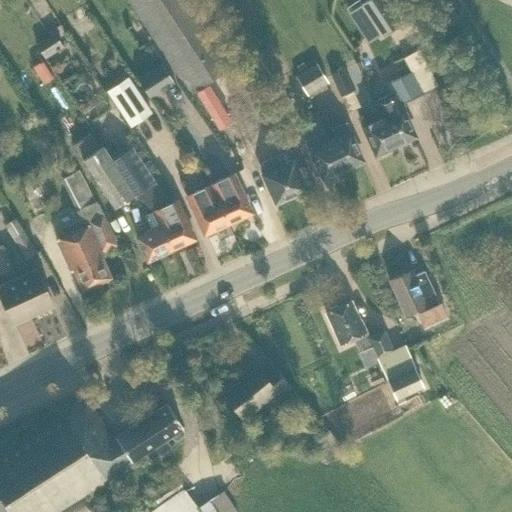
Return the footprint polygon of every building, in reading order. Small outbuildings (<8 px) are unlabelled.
[(234,64),(192,0),(130,0),(190,92),(234,64)] [(370,48),(389,36),(368,3),(349,15),(370,48)] [(54,32),(36,44),(45,58),(63,46),(54,32)] [(286,84),(263,49),(249,58),(272,93),(286,84)] [(43,84),(52,79),(41,62),(33,68),(43,84)] [(150,100),(174,84),(161,63),(137,79),(150,100)] [(306,94),(326,81),(316,65),(296,78),(306,94)] [(341,97),(352,91),(342,69),(331,74),(341,97)] [(398,104),(423,93),(411,73),(386,83),(391,94),(375,101),(382,118),(395,145),(414,137),(398,104)] [(128,76),(106,91),(130,127),(152,112),(128,76)] [(229,148),(257,128),(237,100),(233,103),(232,101),(208,119),(229,148)] [(375,154),(395,145),(382,118),(375,121),(371,112),(358,117),(375,154)] [(337,138),(330,142),(342,169),(362,160),(345,123),(333,129),(337,138)] [(40,132),(36,126),(25,132),(29,138),(40,132)] [(102,146),(94,134),(74,147),(114,208),(134,195),(111,159),(102,146)] [(306,141),(322,178),(342,169),(330,142),(322,145),(318,136),(306,141)] [(124,151),(111,159),(134,195),(134,194),(147,186),(124,151)] [(275,202),(304,188),(304,187),(311,183),(303,166),(296,169),(292,161),(281,167),(276,156),(263,163),(268,173),(263,175),(275,202)] [(89,174),(75,179),(86,214),(100,210),(89,174)] [(218,181),(209,185),(228,223),(251,213),(233,174),(218,181)] [(135,195),(153,211),(161,207),(166,204),(155,181),(147,186),(134,194),(135,195)] [(204,234),(228,223),(209,185),(208,185),(186,195),(204,234)] [(161,207),(153,211),(171,249),(194,239),(184,216),(176,200),(161,207)] [(136,237),(147,261),(171,249),(153,211),(150,213),(150,212),(145,215),(151,228),(144,232),(144,234),(136,237)] [(90,224),(56,240),(70,271),(73,270),(82,290),(111,277),(101,257),(104,256),(102,252),(117,245),(104,217),(90,224)] [(4,225),(26,259),(37,253),(15,218),(4,225)] [(36,270),(16,279),(32,313),(52,304),(36,270)] [(423,328),(446,317),(440,302),(438,302),(436,298),(424,270),(412,275),(410,270),(388,280),(404,315),(417,309),(418,312),(416,313),(423,328)] [(0,297),(12,323),(32,313),(16,279),(0,286),(0,297)] [(327,311),(325,312),(340,343),(355,336),(361,350),(371,345),(376,357),(397,400),(404,397),(424,388),(416,371),(405,376),(393,349),(384,329),(369,336),(361,319),(359,320),(350,300),(336,306),(335,305),(327,309),(327,311)] [(274,367),(263,376),(256,367),(223,394),(242,418),(271,394),(276,399),(290,387),(274,367)] [(383,381),(380,373),(369,378),(372,386),(383,381)] [(182,427),(166,403),(114,436),(115,437),(112,439),(85,397),(0,450),(0,511),(55,511),(102,482),(101,480),(149,449),(155,459),(171,449),(165,439),(171,435),(172,437),(176,439),(182,435),(182,431),(181,428),(182,427)] [(310,412),(294,426),(309,444),(325,430),(310,412)] [(337,456),(343,451),(327,430),(320,435),(337,456)] [(216,511),(208,500),(197,507),(176,477),(151,494),(159,504),(148,511),(216,511)] [(236,511),(222,491),(208,500),(216,511),(236,511)]
